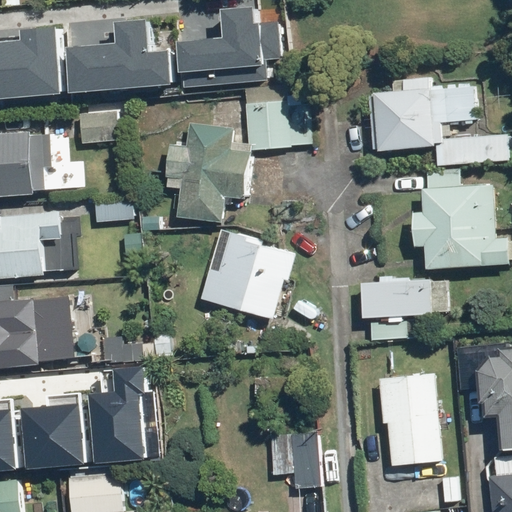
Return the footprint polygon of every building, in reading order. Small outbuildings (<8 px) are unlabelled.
[(217,0),(160,0),(163,26),(219,22),(217,0)] [(190,36),(195,83),(285,73),(279,19),(265,21),(263,4),(236,6),(232,31),(190,36)] [(77,42),(83,89),(181,79),(177,45),(161,47),(158,18),(126,21),(127,37),(77,42)] [(0,95),(72,88),(65,24),(35,27),(36,36),(0,39),(0,95)] [(479,118),(477,87),(374,95),(379,150),(440,145),(442,164),(511,159),(510,133),(446,139),(445,121),(479,118)] [(293,147),(289,99),(250,102),(253,150),(293,147)] [(123,140),(121,114),(83,117),(85,143),(123,140)] [(250,198),(256,151),(235,148),(238,126),(192,121),(189,144),(175,142),(172,178),(187,179),(183,217),(228,222),(230,196),(250,198)] [(71,161),(69,131),(0,136),(0,198),(40,195),(40,190),(86,186),(84,160),(71,161)] [(490,251),(501,250),(496,181),(426,186),(428,209),(418,210),(420,246),(431,245),(433,269),(491,264),(490,251)] [(137,220),(135,196),(98,199),(100,224),(137,220)] [(65,237),(63,210),(5,215),(6,226),(0,226),(0,280),(50,276),(47,239),(65,237)] [(279,317),(297,249),(226,230),(207,298),(279,317)] [(433,319),(428,265),(372,271),(377,325),(433,319)] [(0,366),(82,358),(76,294),(19,300),(17,282),(0,284),(0,366)] [(115,336),(85,338),(86,361),(117,360),(115,336)] [(511,341),(480,345),(485,404),(490,403),(491,418),(503,417),(506,449),(511,448),(511,341)] [(99,390),(107,457),(162,451),(152,363),(123,367),(125,387),(99,390)] [(447,461),(439,373),(383,378),(387,421),(393,420),(398,465),(447,461)] [(33,404),(38,464),(91,460),(86,400),(33,404)] [(0,406),(0,465),(27,464),(23,404),(0,406)] [(325,483),(319,424),(294,426),(300,486),(325,483)] [(511,511),(511,471),(491,474),(494,511),(511,511)] [(126,511),(123,474),(73,479),(75,511),(126,511)] [(0,511),(24,511),(22,479),(0,481),(0,511)]
